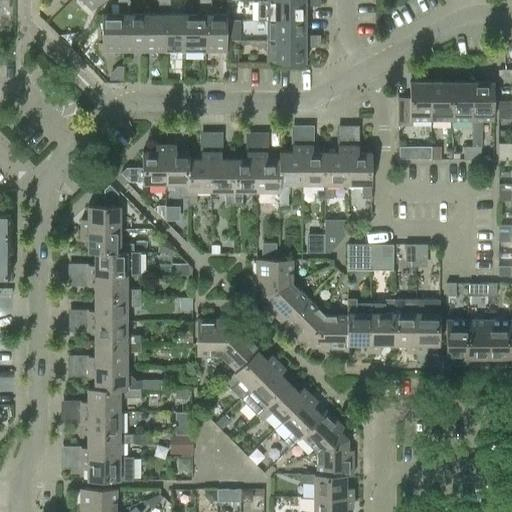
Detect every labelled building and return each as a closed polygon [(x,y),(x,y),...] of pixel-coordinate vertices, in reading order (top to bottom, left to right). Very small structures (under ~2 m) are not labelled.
[(81,0),(91,10),(101,0),(81,0)] [(304,6),(312,6),(312,0),(304,0),(282,0),(256,0),(257,20),(267,20),(267,21),(304,21),(304,6)] [(143,52),(143,14),(128,14),(128,7),(117,7),(117,14),(123,14),(123,52),(143,52)] [(163,52),(184,52),(184,14),(169,14),(169,7),(158,7),(158,14),(163,14),(163,52)] [(226,52),(226,14),(210,14),(210,7),(199,7),(198,14),(204,14),(204,52),(226,52)] [(101,52),(123,52),(123,14),(117,14),(101,14),(101,52)] [(143,52),(163,52),(163,14),(158,14),(143,14),(143,52)] [(184,52),(204,52),(204,14),(198,14),(184,14),(184,52)] [(267,21),(266,41),(304,41),(304,36),(304,21),(267,21)] [(304,47),(312,47),(312,36),(304,36),(304,41),(266,41),(266,63),(304,63),(304,47)] [(510,70),(504,70),(497,70),(498,80),(511,79),(510,70)] [(430,120),(429,82),(409,82),(409,98),(397,98),(397,125),(411,125),(411,120),(430,120)] [(450,120),(450,82),(429,82),(430,120),(450,120)] [(470,82),(450,82),(450,120),(470,120),(470,82)] [(470,82),(470,120),(493,120),(493,82),(470,82)] [(498,102),(498,107),(498,112),(511,112),(510,102),(498,102)] [(498,153),(510,153),(510,144),(498,144),(498,153)] [(164,184),(164,145),(154,145),(154,152),(141,152),(141,168),(125,168),(120,173),(128,181),(141,182),(141,184),(164,184)] [(187,197),(187,204),(188,152),(175,152),(175,145),(164,145),(164,184),(179,184),(179,197),(187,197)] [(287,184),(301,184),(301,145),(291,145),(291,152),(278,152),(278,159),(278,205),(287,205),(287,184)] [(312,145),(301,145),(301,184),(315,184),(315,198),(324,198),(324,152),(312,152),(312,145)] [(337,152),(324,152),(324,198),(332,198),(332,184),(347,184),(347,145),(337,145),(337,152)] [(347,145),(347,184),(361,184),(361,198),(370,198),(370,152),(357,152),(357,145),(347,145)] [(430,160),(440,160),(440,147),(430,147),(430,160)] [(470,160),(480,160),(479,147),(470,147),(470,160)] [(196,191),(209,191),(210,152),(200,152),(200,159),(188,159),(188,152),(187,204),(196,204),(196,191)] [(220,152),(210,152),(209,191),(224,191),(224,204),(232,204),(232,159),(220,159),(220,152)] [(246,159),(232,159),(232,204),(241,204),(241,191),(256,191),(256,152),(246,152),(246,159)] [(270,205),(278,205),(278,159),(266,159),(266,152),(256,152),(256,191),(270,191),(270,205)] [(80,228),(119,229),(119,206),(117,206),(117,193),(108,184),(103,190),(103,206),(87,206),(87,219),(80,219),(80,228)] [(510,185),(498,185),(497,194),(510,194),(510,185)] [(0,235),(9,235),(9,215),(1,215),(0,214),(0,235)] [(328,252),(346,234),(346,219),(324,219),(323,239),(323,252),(328,252)] [(510,225),(497,225),(497,234),(510,234),(510,225)] [(119,243),(119,229),(80,228),(80,239),(87,239),(87,252),(140,251),(133,251),(133,243),(119,243)] [(497,234),(497,242),(510,242),(510,234),(497,234)] [(0,235),(0,255),(9,255),(9,235),(0,235)] [(323,252),(323,239),(306,238),(306,252),(323,252)] [(346,269),(369,270),(370,244),(346,243),(346,269)] [(392,270),(392,245),(392,244),(370,244),(369,270),(392,270)] [(404,244),(404,266),(415,266),(415,244),(404,244)] [(415,266),(426,266),(426,244),(415,244),(415,266)] [(139,260),(140,251),(87,252),(94,252),(94,264),(87,264),(87,274),(126,274),(126,260),(139,260)] [(0,276),(9,277),(9,255),(0,255),(0,276)] [(260,296),(292,283),(291,259),(255,259),(255,284),(260,284),(260,296)] [(510,266),(497,267),(497,275),(510,275),(510,266)] [(126,289),(126,274),(87,274),(87,285),(94,285),(94,297),(139,297),(139,289),(126,289)] [(308,299),(292,283),(260,296),(268,303),(265,307),(283,325),(308,299)] [(455,283),(447,283),(445,283),(445,296),(455,296),(455,283)] [(486,283),(486,296),(496,296),(496,283),(486,283)] [(139,306),(139,297),(94,297),(94,310),(87,310),(87,320),(126,320),(126,306),(139,306)] [(311,346),(324,315),(308,299),(283,325),(300,342),(303,338),(311,346)] [(369,301),(355,301),(355,299),(346,299),(346,315),(347,316),(346,345),(347,344),(359,344),(359,351),(369,351),(369,301)] [(379,344),(392,344),(392,299),(384,299),(384,302),(369,301),(369,351),(379,351),(379,344)] [(405,351),(415,351),(415,313),(401,312),(401,299),(392,299),(392,344),(405,344),(405,351)] [(415,351),(425,352),(425,345),(438,345),(439,299),(415,299),(415,313),(415,351)] [(322,351),(347,351),(347,344),(346,345),(347,316),(346,315),(324,315),(311,346),(322,346),(322,351)] [(219,355),(232,323),(221,323),(221,318),(196,318),(196,355),(219,355)] [(126,334),(126,320),(87,320),(87,330),(94,330),(94,342),(139,343),(139,334),(126,334)] [(445,357),(466,358),(466,320),(445,320),(445,357)] [(466,358),(486,358),(486,320),(466,320),(466,358)] [(486,358),(506,358),(506,320),(486,320),(486,358)] [(240,331),(232,323),(219,355),(235,370),(235,371),(261,346),(244,328),(240,331)] [(87,356),(87,365),(126,365),(126,352),(139,352),(139,343),(94,342),(94,356),(87,356)] [(240,379),(249,389),(277,361),(270,354),(265,359),(257,351),(261,346),(235,371),(235,370),(223,382),(230,389),(240,379)] [(284,369),(277,361),(249,389),(260,399),(250,409),(256,414),(288,382),(279,374),(284,369)] [(94,376),(94,387),(139,388),(139,380),(126,380),(126,365),(87,365),(87,376),(94,376)] [(272,411),(282,421),(309,393),(302,387),(297,392),(288,382),(256,414),(262,421),(272,411)] [(80,401),(80,411),(119,411),(119,397),(139,397),(139,388),(94,387),(94,388),(87,388),(87,401),(80,401)] [(282,441),(289,447),(299,436),(299,435),(320,414),(311,406),(316,401),(309,393),(282,421),(292,431),(282,441)] [(300,436),(316,452),(347,439),(339,431),(343,427),(325,409),(320,414),(299,435),(299,436),(289,447),(300,436)] [(119,433),(119,426),(119,411),(80,411),(80,421),(87,421),(87,434),(119,434),(119,433)] [(132,439),(140,439),(140,433),(119,433),(119,434),(87,434),(87,447),(80,447),(80,457),(118,457),(119,443),(132,443),(132,439)] [(347,450),(347,439),(316,452),(316,474),(316,475),(345,474),(345,475),(352,475),(352,450),(347,450)] [(132,457),(118,457),(80,457),(80,467),(87,467),(87,480),(132,480),(132,457)] [(313,483),(313,497),(352,497),(352,487),(345,487),(345,475),(352,475),(345,475),(345,474),(316,475),(316,474),(299,474),(299,483),(313,483)] [(115,511),(116,511),(116,488),(80,488),(79,511),(115,511)] [(299,511),(344,511),(345,507),(352,507),(352,497),(313,497),(313,511),(299,511)]
